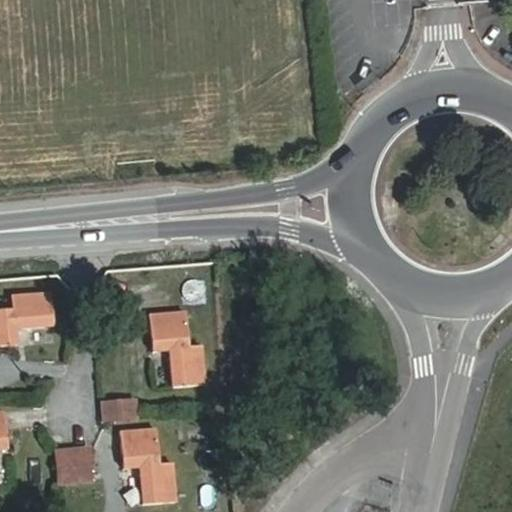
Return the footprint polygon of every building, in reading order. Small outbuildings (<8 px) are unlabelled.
[(0,315),(0,350),(23,350),(22,332),(54,329),(50,297),(14,300),(16,314),(0,315)] [(150,318),(154,355),(171,354),(174,391),(208,388),(205,351),(191,351),(188,315),(150,318)] [(136,396),(98,400),(100,423),(139,419),(136,396)] [(0,455),(10,455),(6,416),(0,416),(0,455)] [(122,434),(125,476),(144,474),(147,507),(179,505),(176,466),(160,468),(157,430),(122,434)] [(57,485),(95,481),(91,445),(53,448),(57,485)]
